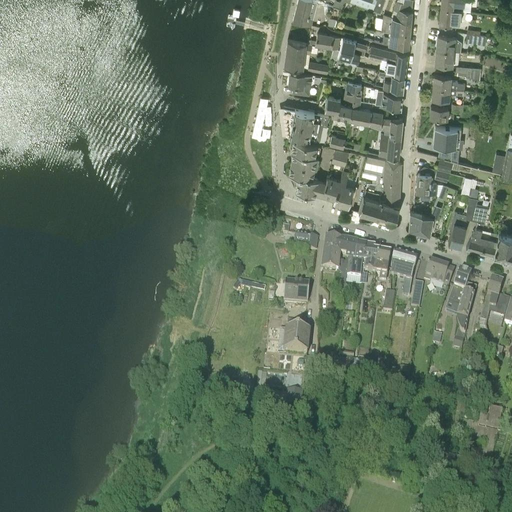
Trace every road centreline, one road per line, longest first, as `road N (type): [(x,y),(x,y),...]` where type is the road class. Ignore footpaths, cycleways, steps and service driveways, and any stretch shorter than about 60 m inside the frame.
road 1 (residential): [(323,216),(312,353)]
road 2 (residential): [(411,94),(279,67)]
road 3 (residential): [(418,51),(287,25)]
road 4 (residential): [(279,134),(405,161)]
